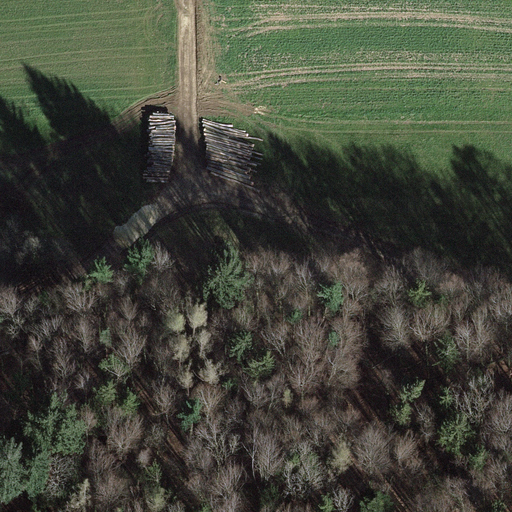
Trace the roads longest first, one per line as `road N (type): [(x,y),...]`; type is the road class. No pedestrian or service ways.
road 1 (track): [(179,0),(180,141),(189,193),(374,240),(511,303)]
road 2 (track): [(189,193),(0,315)]
